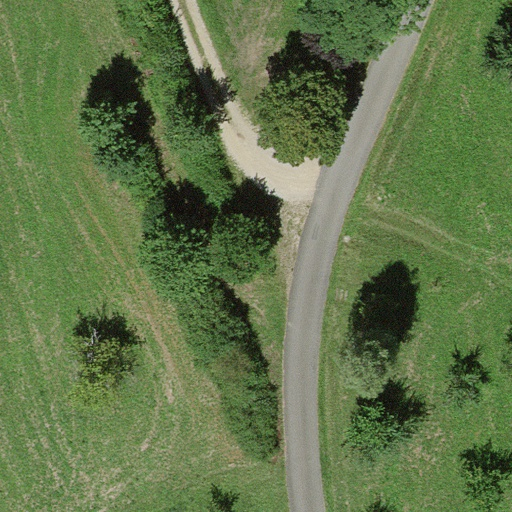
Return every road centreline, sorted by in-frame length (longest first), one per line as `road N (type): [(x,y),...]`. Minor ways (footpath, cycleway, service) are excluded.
road 1 (unclassified): [(308,511),(290,358),(306,264),(328,185),(401,0)]
road 2 (track): [(328,185),(267,169),(229,138),(171,0)]
